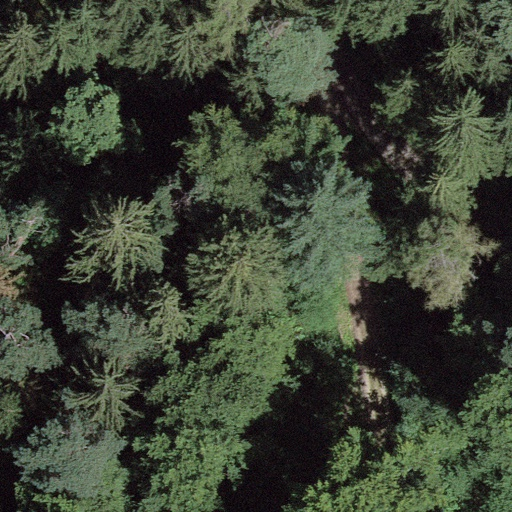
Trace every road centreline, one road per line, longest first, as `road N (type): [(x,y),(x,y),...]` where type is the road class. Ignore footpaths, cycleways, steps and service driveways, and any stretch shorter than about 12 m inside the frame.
road 1 (track): [(309,0),(403,511)]
road 2 (track): [(318,41),(368,132),(460,223),(511,259)]
